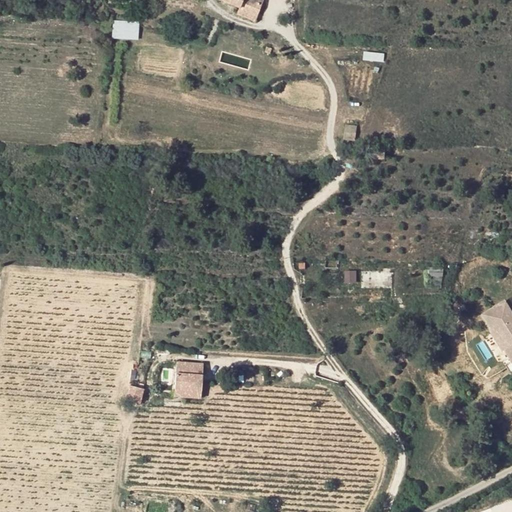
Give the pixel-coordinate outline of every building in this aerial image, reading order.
[(239,4),(238,8),(236,14),(255,22),(261,5),(255,2),(254,5),(249,3),(248,8),(239,4)] [(139,20),(113,20),(113,39),(139,39),(139,20)] [(364,59),(385,61),(386,53),(365,50),(364,59)] [(357,126),(346,125),(345,138),(355,138),(357,126)] [(386,147),(375,146),(373,159),(385,160),(386,147)] [(511,311),(505,301),(483,315),(494,333),(500,329),(511,346),(505,351),(511,359),(511,358),(511,311)] [(494,333),(492,334),(503,352),(505,351),(511,346),(500,329),(494,333)] [(202,367),(176,365),(174,398),(201,400),(202,367)] [(133,390),(128,388),(126,403),(131,404),(137,405),(139,391),(133,390)]
